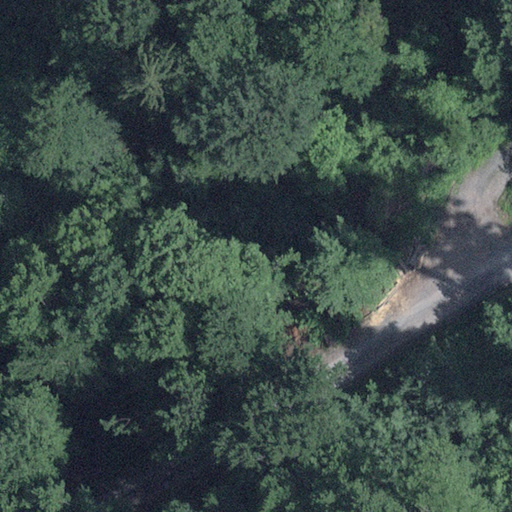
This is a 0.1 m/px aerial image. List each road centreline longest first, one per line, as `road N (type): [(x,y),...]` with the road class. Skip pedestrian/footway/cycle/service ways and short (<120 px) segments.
road 1 (track): [(56,511),(456,298),(511,281)]
road 2 (track): [(456,298),(496,170),(511,164)]
